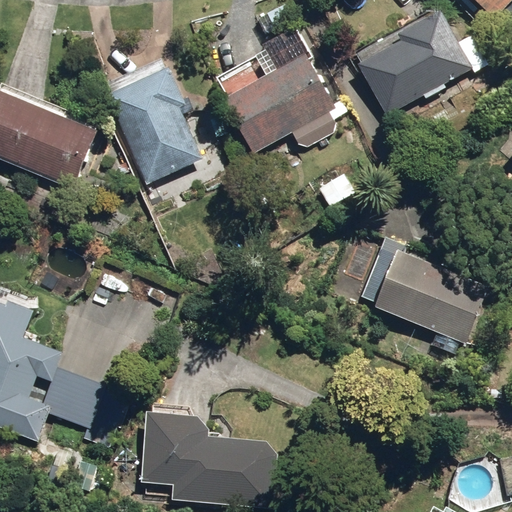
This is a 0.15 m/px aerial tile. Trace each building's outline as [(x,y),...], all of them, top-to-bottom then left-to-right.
[(511,0),(478,0),(497,19),(511,4),(511,0)] [(355,59),(389,114),(469,66),(435,11),(355,59)] [(262,53),(215,80),(227,102),(218,105),(248,158),(331,112),(303,63),(318,55),(301,25),(259,48),(262,53)] [(110,102),(149,186),(204,160),(165,76),(110,102)] [(0,100),(0,156),(74,189),(96,138),(1,97),(0,100)] [(341,175),(316,190),(333,220),(358,205),(341,175)] [(368,305),(462,344),(486,287),(392,248),(368,305)] [(0,430),(34,444),(47,411),(27,403),(36,381),(49,387),(60,357),(20,342),(33,313),(6,304),(4,309),(0,307),(0,430)] [(206,414),(146,410),(141,483),(170,489),(169,504),(267,511),(273,436),(204,431),(206,414)] [(105,466),(78,460),(70,491),(98,498),(105,466)]
